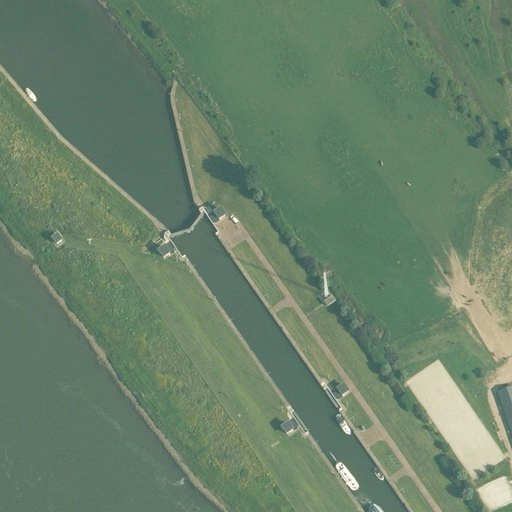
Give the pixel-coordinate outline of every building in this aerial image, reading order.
[(221,209),(215,213),(219,219),(225,215),(221,209)] [(63,242),(58,235),(52,239),(57,246),(63,242)] [(171,254),(165,246),(158,251),(164,260),(171,254)] [(320,295),(324,301),(331,296),(327,290),(320,295)] [(336,301),(332,296),(324,302),(327,307),(336,301)] [(342,396),(348,392),(344,385),(338,389),(342,396)] [(511,387),(498,393),(511,434),(511,387)] [(290,420),(295,429),(299,426),(293,417),(290,420)] [(294,430),(289,422),(281,427),(287,436),(294,430)]
